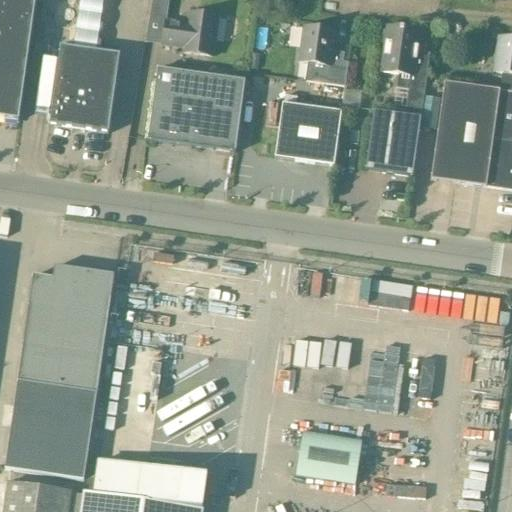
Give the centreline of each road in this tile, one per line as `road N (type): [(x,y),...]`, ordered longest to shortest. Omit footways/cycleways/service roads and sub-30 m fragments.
road 1 (unclassified): [(511,265),(0,190)]
road 2 (unclassified): [(511,22),(345,7)]
